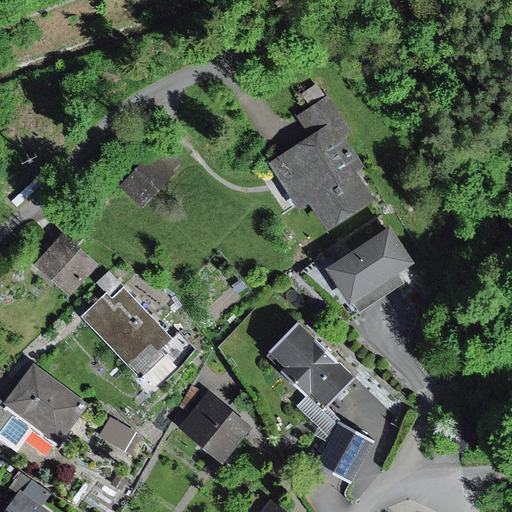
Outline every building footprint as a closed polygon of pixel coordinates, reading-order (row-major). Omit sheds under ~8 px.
[(309,138),(268,164),(299,212),(308,206),(326,233),(375,202),(357,174),(365,169),(346,138),(353,134),(328,95),(295,116),(309,138)] [(152,153),(117,187),(142,209),(176,175),(172,171),(183,160),(165,146),(155,155),(152,153)] [(389,227),(325,270),(349,308),(353,305),(359,314),(404,284),(398,276),(414,265),(389,227)] [(99,265),(64,233),(34,266),(70,297),(99,265)] [(173,340),(124,288),(112,299),(107,293),(81,318),(140,380),(165,357),(161,352),(173,340)] [(355,381),(299,325),(266,358),(280,372),(279,373),(304,398),(296,407),(318,428),(314,436),(326,443),(314,465),(351,485),(374,442),(339,423),(340,421),(328,409),(355,381)] [(89,405),(33,364),(6,402),(0,398),(0,440),(17,453),(34,431),(58,448),(89,405)] [(253,429),(208,392),(178,429),(222,466),(253,429)] [(137,432),(110,418),(100,437),(125,452),(137,432)] [(17,500),(14,498),(3,511),(38,511),(50,496),(31,482),(17,500)] [(284,511),(270,501),(268,503),(258,495),(245,511),(284,511)]
